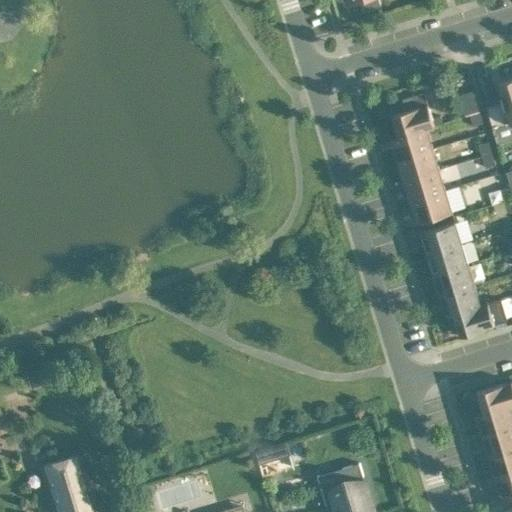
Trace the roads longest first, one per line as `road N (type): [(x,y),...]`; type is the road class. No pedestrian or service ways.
road 1 (residential): [(311,74),(405,384)]
road 2 (residential): [(511,14),(311,74)]
road 3 (residential): [(405,384),(444,511)]
